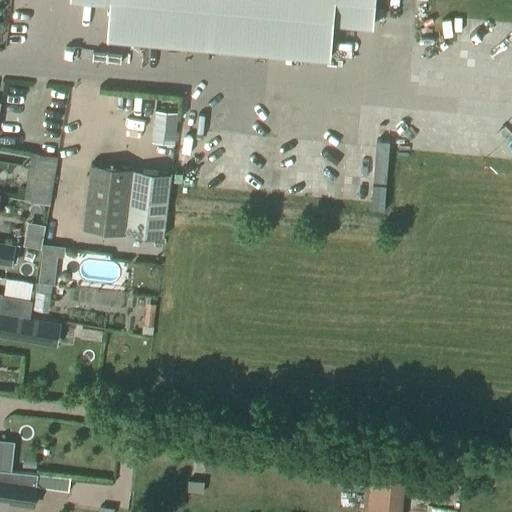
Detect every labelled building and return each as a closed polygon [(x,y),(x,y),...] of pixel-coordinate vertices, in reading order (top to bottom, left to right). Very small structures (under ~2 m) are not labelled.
[(81,0),(111,3),(108,38),(329,59),(332,23),(372,27),(374,0),(81,0)] [(407,9),(406,36),(439,37),(440,10),(407,9)] [(481,41),(482,19),(469,18),(468,41),(481,41)] [(506,103),(510,90),(480,80),(476,93),(506,103)] [(503,135),(511,126),(511,124),(492,104),(482,113),(503,135)] [(177,114),(154,111),(151,142),(173,145),(177,114)] [(22,200),(48,205),(57,157),(31,152),(22,200)] [(86,201),(83,229),(162,239),(170,174),(132,169),(132,168),(91,164),(86,201)] [(41,249),(45,228),(29,225),(25,246),(41,249)] [(0,239),(0,256),(15,259),(16,255),(23,256),(24,246),(17,244),(17,242),(0,239)] [(2,296),(0,305),(0,311),(18,315),(28,317),(31,301),(28,300),(29,293),(9,290),(8,297),(2,296)] [(156,304),(146,303),(143,326),(153,327),(153,323),(156,304)] [(28,317),(18,315),(14,336),(53,343),(54,341),(65,343),(69,324),(28,317)] [(339,461),(337,488),(364,490),(366,462),(339,461)] [(376,469),(371,511),(405,511),(409,473),(376,469)] [(0,479),(0,511),(23,511),(27,483),(0,479)]
